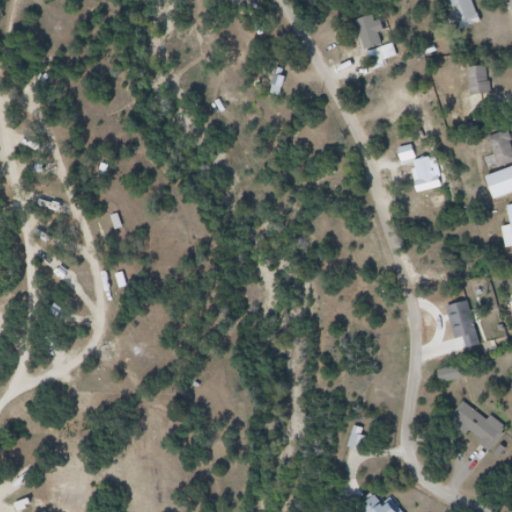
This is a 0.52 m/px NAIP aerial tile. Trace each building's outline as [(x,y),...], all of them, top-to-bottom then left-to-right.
[(452,0),(467,38),(490,29),(478,0),(452,0)] [(361,24),(372,58),(389,52),(386,42),(396,39),(392,25),(384,27),(381,17),(361,24)] [(472,98),(492,95),(488,67),(469,69),(472,98)] [(477,74),(481,107),(500,104),(496,72),(477,74)] [(511,165),(511,143),(506,132),(489,140),(503,170),(511,165)] [(511,141),(499,146),(511,177),(493,184),(504,212),(511,208),(511,141)] [(404,151),(409,169),(420,165),(427,186),(423,187),(426,198),(451,191),(448,180),(444,182),(437,159),(427,162),(422,146),(404,151)] [(452,304),(471,361),(492,354),(473,297),(452,304)] [(442,384),(466,379),(463,366),(439,370),(442,384)] [(511,426),(499,417),(495,422),(473,406),(462,421),(467,424),(462,431),(473,439),(477,435),(490,445),(486,450),(496,457),(511,435),(511,426)] [(369,438),(355,434),(350,449),(363,453),(369,438)] [(411,511),(405,506),(401,511),(399,509),(395,511),(392,511),(378,499),(373,504),(367,498),(364,501),(374,510),(372,511),(411,511)]
